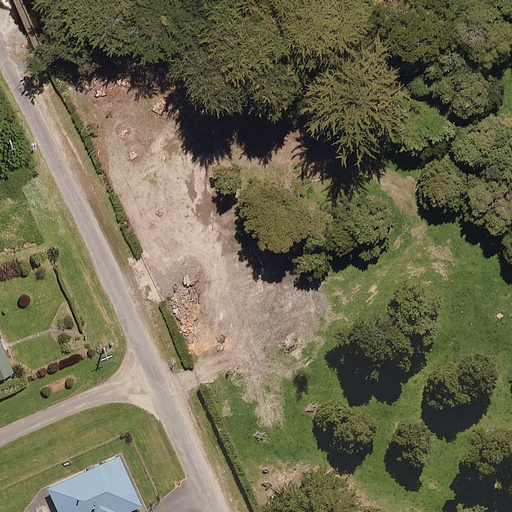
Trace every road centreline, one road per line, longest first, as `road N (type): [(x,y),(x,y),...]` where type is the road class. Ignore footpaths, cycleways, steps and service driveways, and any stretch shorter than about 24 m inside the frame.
road 1 (unclassified): [(152,371),(0,57)]
road 2 (unclassified): [(152,371),(0,438)]
road 3 (unclassified): [(152,371),(214,511)]
